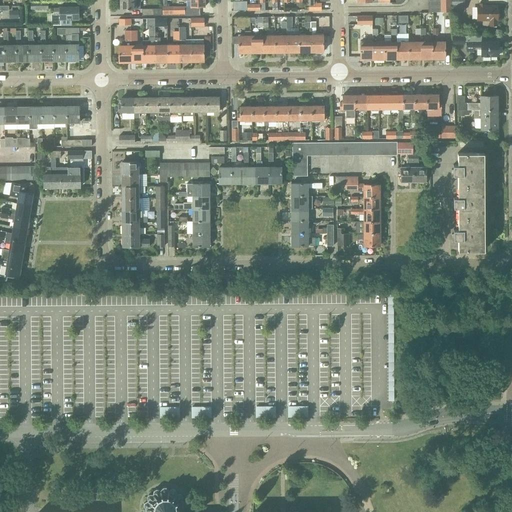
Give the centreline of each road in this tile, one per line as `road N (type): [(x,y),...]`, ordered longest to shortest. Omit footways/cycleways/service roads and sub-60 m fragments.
road 1 (residential): [(511,257),(497,264),(109,265),(102,257),(101,80)]
road 2 (residential): [(339,77),(511,75)]
road 3 (residential): [(101,80),(222,79)]
